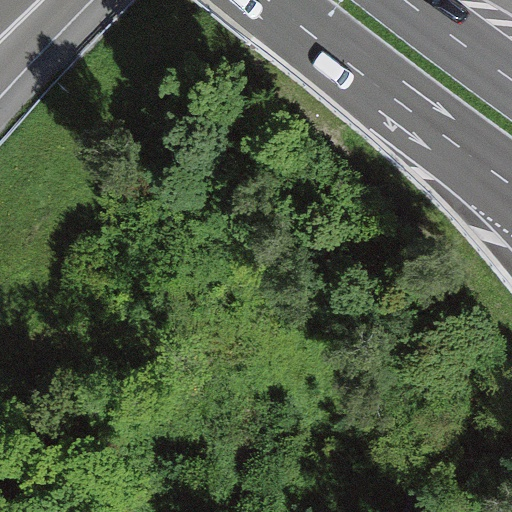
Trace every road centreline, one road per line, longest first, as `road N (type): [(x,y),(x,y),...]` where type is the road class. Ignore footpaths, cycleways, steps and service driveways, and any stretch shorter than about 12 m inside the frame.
road 1 (secondary): [(272,0),(488,171)]
road 2 (secondary): [(511,81),(413,0)]
